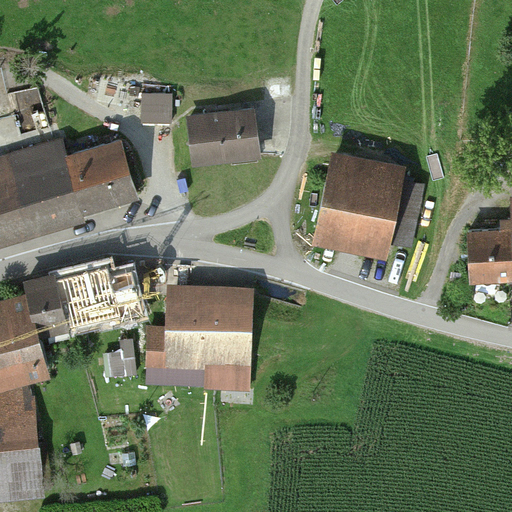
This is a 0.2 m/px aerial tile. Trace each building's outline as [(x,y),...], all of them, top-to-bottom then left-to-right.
[(177,120),(176,91),(144,92),(145,121),(177,120)] [(262,109),(191,118),(198,170),(269,161),(262,109)] [(0,252),(89,225),(88,221),(144,203),(125,141),(71,158),(65,140),(0,160),(0,252)] [(413,167),(335,152),(316,248),(391,262),(395,247),(415,252),(429,184),(410,181),(413,167)] [(511,230),(472,233),(475,288),(511,286),(511,230)] [(30,296),(0,302),(0,506),(47,501),(43,448),(33,388),(55,383),(47,344),(155,319),(138,267),(118,274),(115,265),(27,284),(30,296)] [(262,288),(171,285),(170,328),(150,328),(148,391),(258,395),(262,288)]
